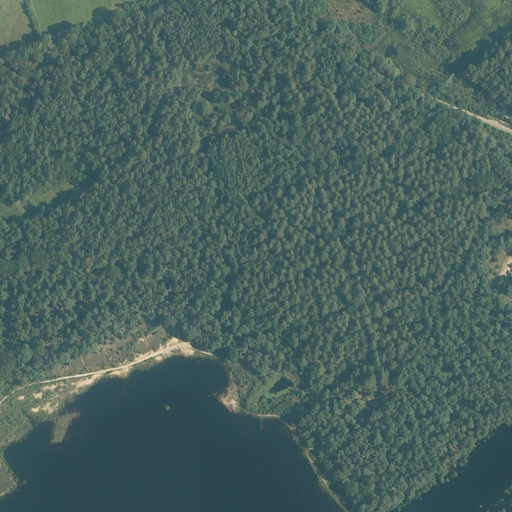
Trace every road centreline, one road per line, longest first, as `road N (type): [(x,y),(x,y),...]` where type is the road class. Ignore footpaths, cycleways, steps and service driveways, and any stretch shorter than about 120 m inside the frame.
road 1 (track): [(479,120),(0,279)]
road 2 (track): [(279,0),(315,40),(361,69),(511,130)]
road 3 (track): [(0,64),(191,0)]
